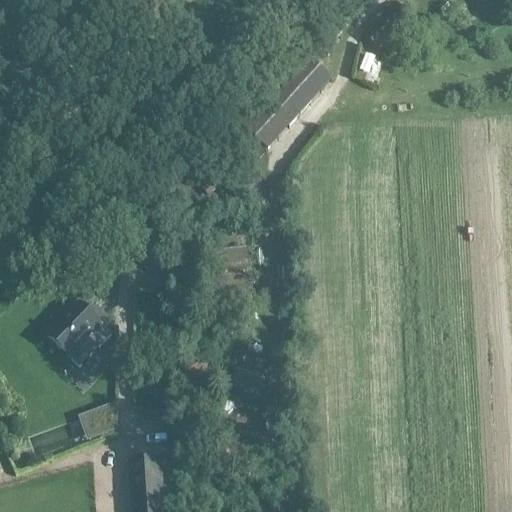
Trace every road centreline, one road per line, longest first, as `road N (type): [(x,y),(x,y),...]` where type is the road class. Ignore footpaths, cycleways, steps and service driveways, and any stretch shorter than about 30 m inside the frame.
road 1 (unclassified): [(0,280),(152,124)]
road 2 (unclassified): [(152,124),(292,0)]
road 3 (unclassified): [(152,124),(119,0)]
